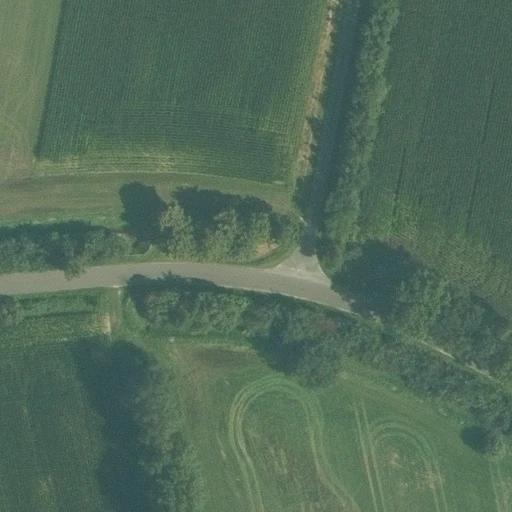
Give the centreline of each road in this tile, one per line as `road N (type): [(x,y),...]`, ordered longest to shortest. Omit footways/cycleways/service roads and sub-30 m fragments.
road 1 (unclassified): [(300,287),(234,277),(0,289)]
road 2 (unclassified): [(353,0),(300,287)]
road 3 (unclassified): [(511,382),(381,316),(300,287)]
